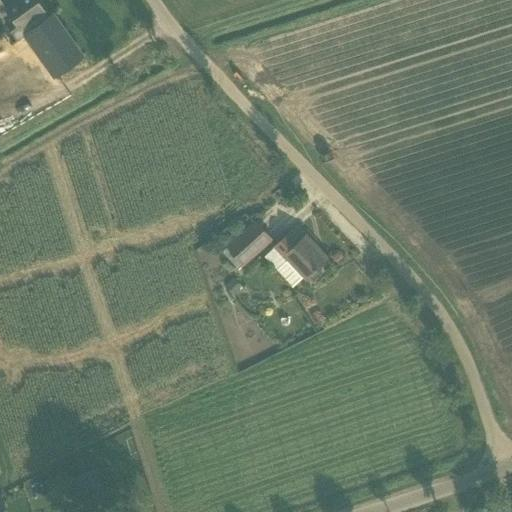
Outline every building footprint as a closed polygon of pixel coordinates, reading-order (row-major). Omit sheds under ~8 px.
[(32,50),(52,77),(81,56),(69,40),(68,41),(61,32),(63,31),(51,14),(46,18),(41,12),(43,10),(35,0),(16,0),(4,8),(16,26),(9,31),(16,41),(23,36),(32,50)] [(244,266),(257,254),(272,240),(255,222),(238,237),(234,232),(223,241),(227,246),(226,247),(244,266)] [(319,268),(328,260),(328,259),(306,236),(301,240),(292,231),(272,249),(285,262),(277,269),(294,287),(305,276),(307,279),(310,276),(314,280),(322,272),(319,268)] [(234,296),(243,288),(233,278),(224,286),(234,296)] [(104,494),(96,470),(64,481),(72,505),(104,494)]
